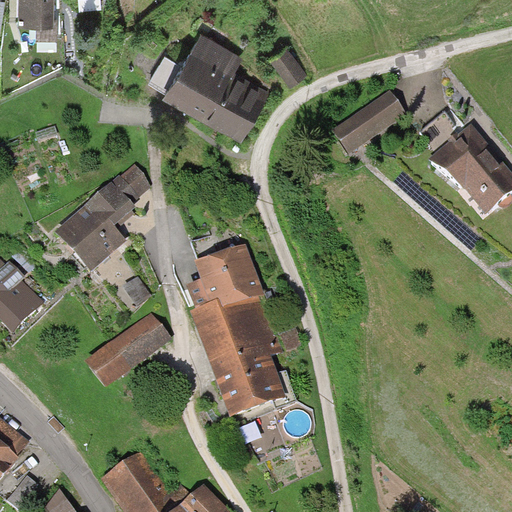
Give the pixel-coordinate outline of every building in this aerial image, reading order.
[(17,0),(17,18),(49,18),(49,0),(17,0)] [(204,33),(166,91),(236,137),(264,94),(230,72),(240,57),(204,33)] [(284,48),(270,58),(288,83),(301,73),(284,48)] [(383,97),(334,131),(348,151),(397,117),(383,97)] [(511,184),(468,132),(432,162),(481,219),(511,193),(511,184)] [(131,172),(57,235),(90,273),(122,245),(111,231),(131,214),(123,205),(144,188),(131,172)] [(200,264),(215,311),(252,298),(259,296),(244,250),(200,264)] [(0,265),(0,322),(11,333),(39,306),(0,265)] [(135,281),(123,290),(134,306),(146,297),(135,281)] [(215,311),(197,317),(230,416),(281,399),(269,362),(273,361),(252,298),(215,311)] [(147,320),(87,363),(102,384),(162,341),(147,320)] [(0,452),(12,461),(24,445),(0,426),(0,452)] [(0,476),(12,461),(0,452),(0,476)] [(173,511),(137,457),(103,479),(125,511),(173,511)] [(23,480),(7,502),(17,510),(34,488),(23,480)] [(222,511),(200,488),(174,511),(222,511)] [(65,511),(55,498),(44,511),(65,511)]
